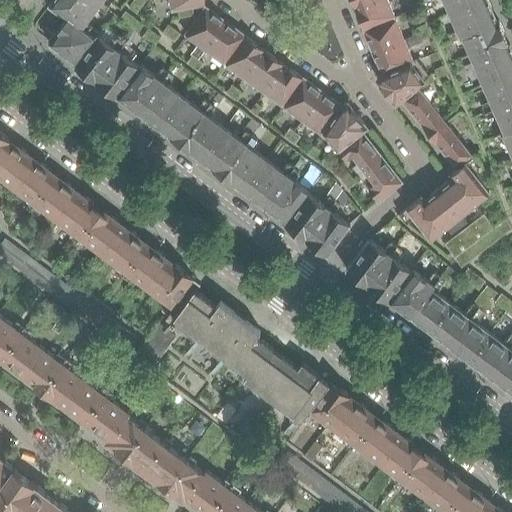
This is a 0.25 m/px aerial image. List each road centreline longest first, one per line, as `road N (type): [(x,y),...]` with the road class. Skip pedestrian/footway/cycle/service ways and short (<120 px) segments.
road 1 (secondary): [(317,282),(0,44)]
road 2 (secondary): [(0,93),(291,316)]
road 3 (residential): [(317,282),(365,223),(428,172),(355,77)]
road 4 (secondary): [(291,316),(511,480)]
road 5 (secondary): [(511,429),(317,282)]
road 6 (residential): [(355,77),(334,77),(228,0)]
